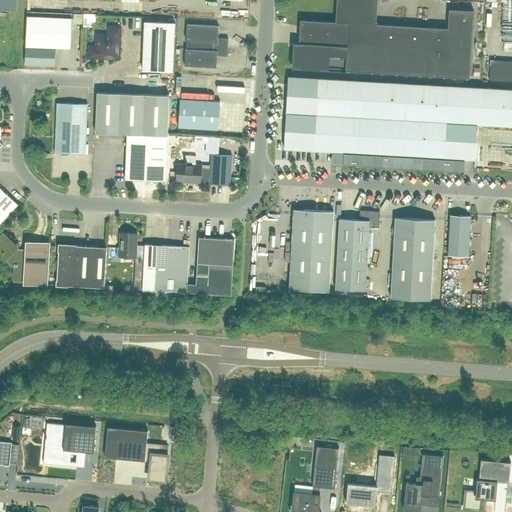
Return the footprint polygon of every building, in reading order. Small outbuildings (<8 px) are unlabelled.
[(0,0),(0,9),(16,11),(17,0),(0,0)] [(292,67),(469,78),(473,10),(449,9),(448,28),(376,24),(377,0),(336,0),(335,21),(313,20),(300,19),(300,23),(299,43),(293,43),(292,67)] [(72,18),(27,15),(26,46),(71,48),(72,18)] [(173,71),(175,23),(144,21),(142,70),(173,71)] [(212,46),(227,47),(228,38),(218,37),(219,26),(187,24),(186,40),(187,40),(186,48),(212,50),(212,46)] [(118,58),(120,28),(110,27),(109,36),(102,35),(97,40),(97,47),(90,47),(89,57),(118,58)] [(227,47),(212,46),(212,50),(186,48),(185,48),(184,65),(216,67),(217,55),(227,56),(227,47)] [(55,66),(55,50),(25,49),(25,65),(55,66)] [(511,125),(511,88),(318,78),(314,150),(445,157),(447,122),(511,125)] [(125,179),(166,181),(169,95),(97,92),(95,132),(127,134),(125,179)] [(178,127),(218,129),(220,101),(180,99),(178,127)] [(85,154),(87,104),(57,102),(55,153),(85,154)] [(200,180),(205,180),(209,181),(209,183),(230,185),(232,154),(211,153),(210,168),(201,167),(201,165),(195,164),(196,155),(185,155),(185,164),(177,163),(176,180),(184,180),(184,182),(200,183),(200,180)] [(0,222),(18,204),(0,187),(0,222)] [(329,291),(334,211),(293,209),(289,289),(329,291)] [(379,227),(380,211),(360,210),(359,219),(339,218),(335,288),(365,290),(369,226),(379,227)] [(395,212),(390,297),(431,300),(435,214),(395,212)] [(468,256),(470,216),(450,215),(448,255),(468,256)] [(142,289),(167,290),(187,291),(187,283),(189,246),(145,244),(145,245),(137,245),(137,233),(120,233),(119,247),(117,247),(116,256),(136,257),(136,255),(144,256),(142,289)] [(0,255),(4,259),(13,267),(13,281),(23,281),(23,284),(46,285),(48,243),(28,242),(25,249),(22,252),(20,250),(19,250),(19,246),(13,245),(13,243),(4,234),(0,238),(0,255)] [(199,237),(197,263),(196,284),(187,283),(187,291),(187,292),(231,295),(235,239),(199,237)] [(57,285),(104,287),(107,247),(59,244),(57,285)] [(65,423),(63,449),(93,452),(96,425),(65,423)] [(107,426),(104,457),(126,459),(145,460),(145,459),(151,459),(151,461),(150,462),(150,464),(150,469),(150,468),(150,470),(149,478),(155,479),(154,479),(160,480),(165,480),(166,472),(167,464),(167,455),(167,454),(160,454),(160,444),(153,444),(147,443),(148,430),(107,426)] [(0,464),(0,465),(0,464),(4,464),(4,465),(8,465),(9,465),(12,442),(0,440),(0,464)] [(292,508),(292,509),(318,511),(320,494),(319,494),(320,486),(335,488),(339,448),(317,445),(312,485),(313,485),(312,489),(312,494),(294,492),(292,508)] [(404,502),(403,509),(420,511),(422,495),(439,496),(443,456),(422,453),(420,476),(416,476),(415,483),(406,482),(404,502)] [(348,482),(346,503),(375,506),(376,491),(391,492),(395,455),(379,454),(376,485),(348,482)] [(264,469),(254,491),(265,496),(275,474),(264,469)] [(283,479),(278,490),(288,494),(293,483),(283,479)] [(464,503),(464,507),(471,508),(483,509),(484,496),(486,496),(486,497),(494,498),(496,481),(478,479),(477,490),(476,491),(465,490),(464,503)] [(274,497),(271,506),(282,510),(285,501),(274,497)]
